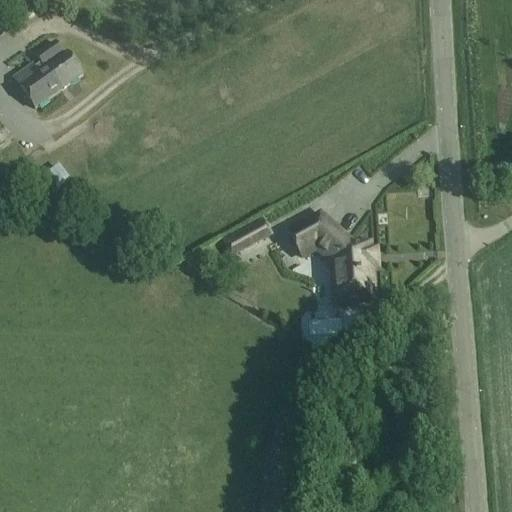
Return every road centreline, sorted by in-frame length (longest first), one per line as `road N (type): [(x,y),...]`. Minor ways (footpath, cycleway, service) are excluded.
road 1 (tertiary): [(454,248),(474,511)]
road 2 (tertiary): [(454,248),(438,0)]
